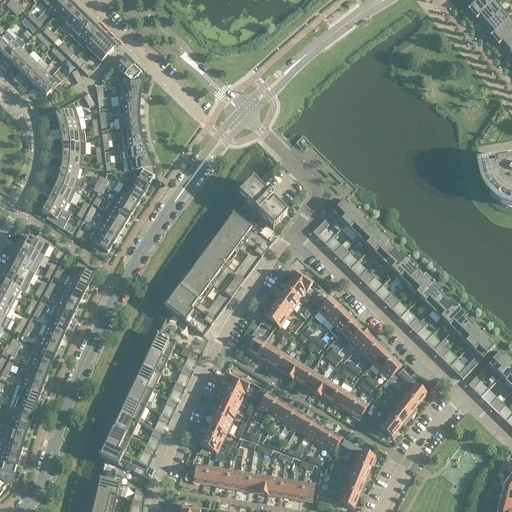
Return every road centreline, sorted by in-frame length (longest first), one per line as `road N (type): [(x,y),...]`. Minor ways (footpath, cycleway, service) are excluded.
road 1 (residential): [(21,511),(125,277),(242,114)]
road 2 (residential): [(297,229),(214,347),(152,511)]
road 3 (residential): [(462,396),(297,229)]
road 4 (tertiary): [(242,114),(383,0)]
road 5 (residential): [(0,242),(39,157),(29,117),(0,90)]
road 6 (residential): [(242,114),(315,187),(314,206),(297,229)]
road 7 (residential): [(462,396),(428,431),(380,511)]
road 8 (tertiary): [(115,0),(221,93)]
road 9 (tertiary): [(221,93),(135,0)]
